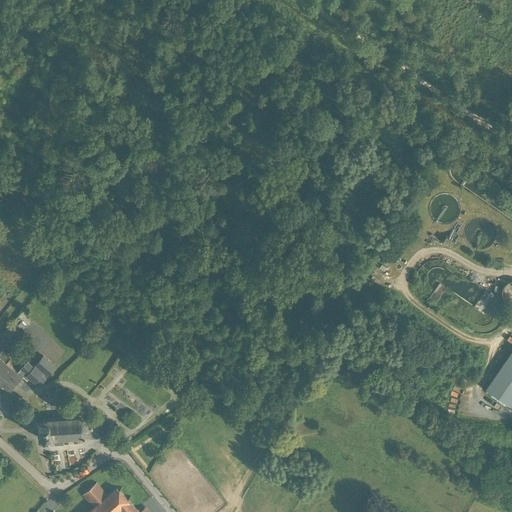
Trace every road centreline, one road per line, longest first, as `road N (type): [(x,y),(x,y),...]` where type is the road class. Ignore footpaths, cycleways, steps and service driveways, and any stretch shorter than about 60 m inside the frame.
road 1 (track): [(17,301),(199,0)]
road 2 (residential): [(0,446),(53,491),(117,452),(170,511)]
